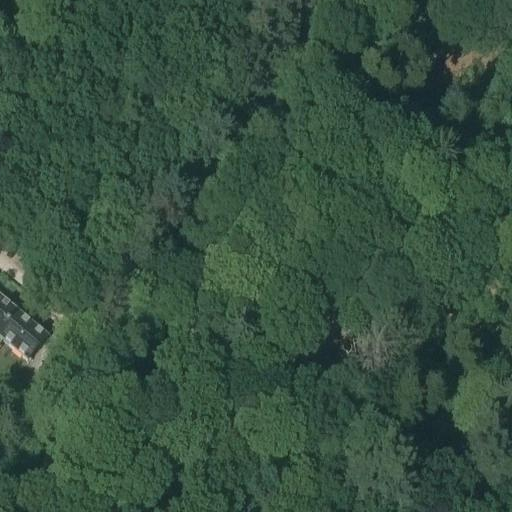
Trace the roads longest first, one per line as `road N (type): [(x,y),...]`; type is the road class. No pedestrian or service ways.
road 1 (track): [(109,345),(329,0)]
road 2 (unclassified): [(4,511),(109,345)]
